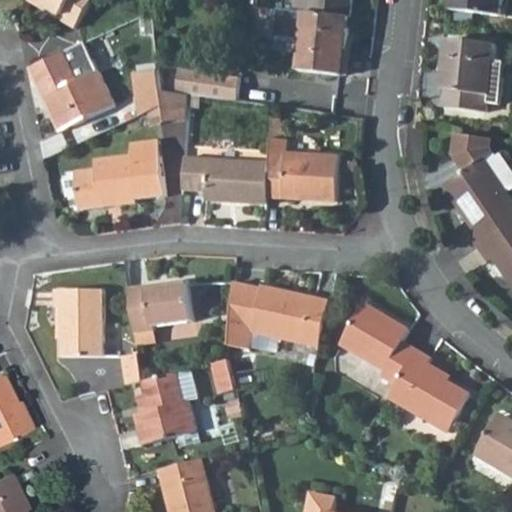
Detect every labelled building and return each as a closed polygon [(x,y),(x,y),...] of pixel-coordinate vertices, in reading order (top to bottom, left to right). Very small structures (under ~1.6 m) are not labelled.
[(31,0),(31,1),(61,20),(59,23),(75,32),(94,0),(31,0)] [(314,0),(299,0),(298,13),(308,14),(313,15),(314,0)] [(314,0),(313,15),(353,20),(355,0),(314,0)] [(508,0),(458,0),(457,13),(506,19),(508,0)] [(29,4),(59,23),(61,20),(31,1),(29,4)] [(346,78),(353,20),(313,15),(308,14),(301,72),(346,78)] [(448,91),(445,110),(490,117),(493,100),(495,100),(494,108),(503,109),(508,84),(496,82),(498,68),(501,50),(452,42),(445,91),(448,91)] [(85,46),(64,55),(77,84),(98,74),(85,46)] [(77,84),(64,55),(31,70),(62,132),(114,107),(98,74),(77,84)] [(498,68),(496,82),(508,84),(509,70),(498,68)] [(178,70),(175,94),(190,96),(236,104),(240,78),(178,70)] [(137,97),(161,87),(159,73),(135,76),(137,97)] [(161,92),(161,87),(137,97),(140,119),(163,108),(161,92)] [(164,126),(188,127),(190,96),(175,94),(161,92),(163,108),(164,126)] [(469,234),(479,248),(506,229),(511,225),(511,201),(507,194),(511,191),(511,173),(500,156),(496,159),(491,151),(491,141),(456,136),(454,157),(465,174),(451,184),(464,203),(460,205),(475,229),(469,234)] [(288,143),(272,142),(270,168),(267,200),(283,202),(283,197),(306,199),(306,204),(336,207),(339,161),(286,156),(288,143)] [(159,144),(129,148),(131,161),(96,165),(97,173),(75,176),(80,214),(103,211),(102,203),(125,200),(126,204),(165,199),(159,144)] [(206,204),(267,209),(267,200),(270,168),(185,162),(183,194),(206,196),(206,204)] [(446,187),(460,205),(464,203),(451,184),(446,187)] [(127,208),(126,204),(125,200),(102,203),(103,211),(127,208)] [(511,237),(506,229),(479,248),(489,263),(495,259),(508,279),(511,276),(511,237)] [(148,290),(129,293),(136,337),(153,335),(153,330),(192,324),(187,285),(164,288),(165,292),(148,295),(148,290)] [(253,338),(320,353),(330,306),(263,291),(262,294),(233,287),(229,348),(250,352),(253,338)] [(101,291),(55,292),(55,310),(60,310),(62,358),(103,357),(101,291)] [(383,377),(398,385),(418,351),(405,343),(411,332),(385,316),(382,320),(364,308),(343,345),(386,371),(383,377)] [(123,351),(129,387),(141,384),(143,384),(137,349),(123,351)] [(434,360),(418,351),(398,385),(390,398),(450,434),(472,397),(445,381),(448,375),(431,365),(434,360)] [(220,397),(236,395),(228,364),(214,367),(220,397)] [(184,408),(177,376),(143,384),(141,384),(145,398),(150,417),(140,419),(135,420),(143,450),(196,437),(189,407),(184,408)] [(0,444),(24,433),(0,381),(0,444)] [(136,400),(140,419),(150,417),(145,398),(136,400)] [(474,456),(511,478),(511,427),(496,419),(474,456)] [(211,511),(199,463),(158,473),(167,511),(211,511)] [(7,475),(0,478),(0,511),(18,511),(9,492),(14,489),(7,475)] [(19,511),(24,510),(14,489),(9,492),(18,511),(19,511)] [(335,511),(338,500),(311,495),(307,511),(335,511)]
